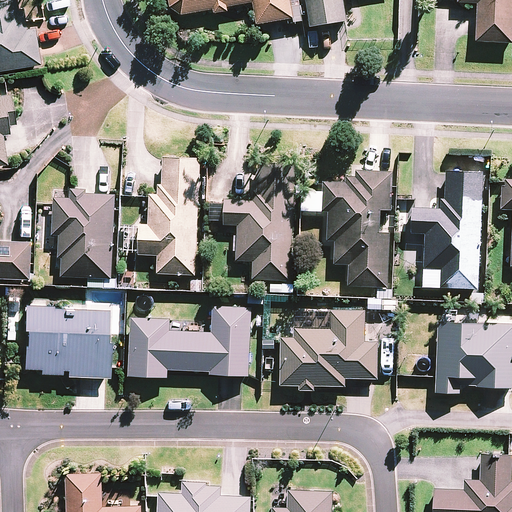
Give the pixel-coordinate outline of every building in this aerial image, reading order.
[(0,0),(0,71),(39,65),(33,28),(25,30),(22,10),(17,11),(14,0),(0,0)] [(288,0),(167,0),(169,10),(181,18),(212,12),(213,16),(228,14),(227,10),(252,5),(256,27),(293,21),(288,0)] [(304,0),(309,29),(346,23),(342,0),(304,0)] [(511,36),(511,0),(456,0),(456,5),(477,6),(475,43),(511,45),(511,36)] [(9,95),(0,96),(0,165),(6,165),(1,136),(8,135),(6,126),(13,125),(9,95)] [(200,161),(162,160),(161,187),(157,186),(157,196),(149,196),(149,198),(148,227),(139,226),(138,257),(157,258),(156,276),(195,277),(200,161)] [(252,263),(251,281),(290,283),(294,165),(257,164),(256,192),(252,192),(252,203),(224,202),(223,228),(237,228),(235,263),(252,263)] [(347,288),(387,290),(390,236),(379,235),(380,212),(390,213),(391,189),(392,174),(355,172),(355,179),(345,178),(345,184),(322,183),(322,185),(321,214),(327,215),(326,243),(334,243),(333,266),(348,267),(347,288)] [(439,290),(477,291),(483,175),(446,173),(444,201),(440,201),(440,211),(412,210),(411,236),(424,237),(423,271),(440,272),(439,290)] [(511,213),(510,270),(511,269),(511,182),(501,182),(501,184),(500,212),(511,212),(511,213)] [(61,260),(60,279),(112,281),(115,197),(86,196),(86,191),(70,190),(70,201),(53,200),(51,238),(58,238),(57,260),(61,260)] [(0,279),(26,280),(26,264),(27,243),(0,241),(0,279)] [(201,292),(201,282),(191,282),(190,292),(201,292)] [(270,294),(281,294),(282,286),(270,286),(270,294)] [(382,312),(398,312),(398,302),(382,301),(382,312)] [(106,343),(107,310),(25,307),(24,331),(25,331),(25,348),(23,348),(22,363),(22,369),(39,370),(39,374),(61,375),(61,371),(66,371),(66,377),(108,379),(109,368),(110,343),(106,343)] [(131,319),(128,378),(167,380),(168,372),(210,373),(209,376),(249,378),(251,309),(212,308),(211,334),(170,332),(170,321),(131,319)] [(280,383),(279,387),(298,387),(298,393),(314,393),(314,388),(345,388),(345,381),(377,381),(377,376),(377,344),(364,344),(365,312),(329,311),(329,330),(293,329),(293,340),(280,339),(280,383)] [(511,326),(438,324),(437,356),(435,394),(460,395),(460,388),(511,389),(511,326)] [(435,486),(434,511),(511,511),(511,451),(509,452),(482,451),(481,478),(466,477),(465,487),(435,486)] [(140,511),(141,508),(103,509),(101,475),(65,476),(66,511),(140,511)] [(250,511),(251,498),(221,497),(221,488),(206,488),(206,485),(182,484),(182,496),(158,495),(158,497),(157,511),(250,511)] [(271,510),(271,511),(331,511),(332,493),(287,492),(287,511),(271,510)]
